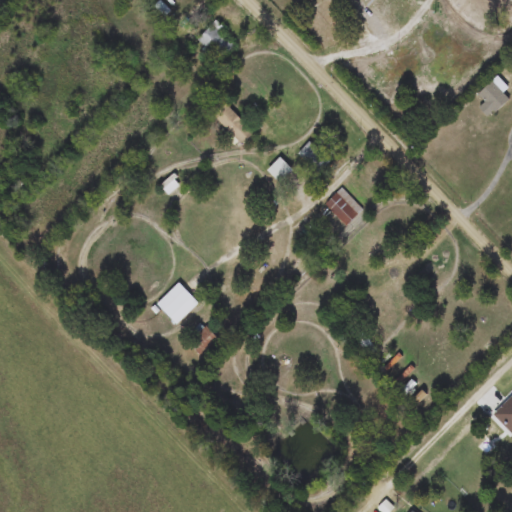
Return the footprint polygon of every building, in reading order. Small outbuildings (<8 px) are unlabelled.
[(236,46),(221,62),(199,40),(213,25),(236,46)] [(478,95),(493,81),(510,99),(496,113),(478,95)] [(215,117),(227,104),(255,133),(243,145),(215,117)] [(320,174),(299,154),(310,142),(331,161),(320,174)] [(283,184),(268,172),(280,158),(295,171),(283,184)] [(181,185),(169,195),(161,186),(173,176),(181,185)] [(348,228),(326,205),(343,188),(365,210),(348,228)] [(158,305),(180,283),(200,304),(178,326),(158,305)] [(190,345),(207,328),(220,341),(202,358),(190,345)]
